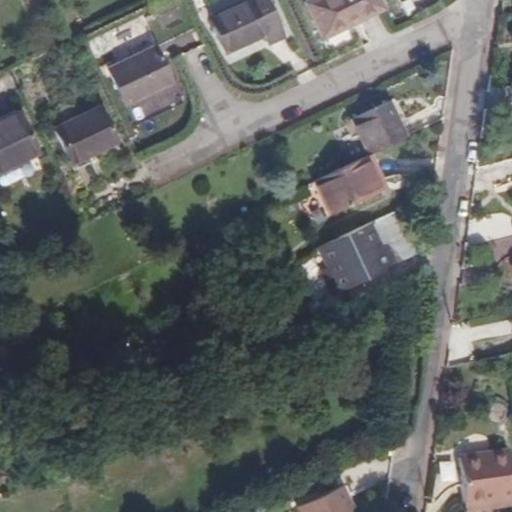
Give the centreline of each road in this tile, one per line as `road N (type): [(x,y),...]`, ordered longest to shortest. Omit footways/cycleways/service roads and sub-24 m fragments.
road 1 (residential): [(404,496),(475,17)]
road 2 (residential): [(158,166),(475,17)]
